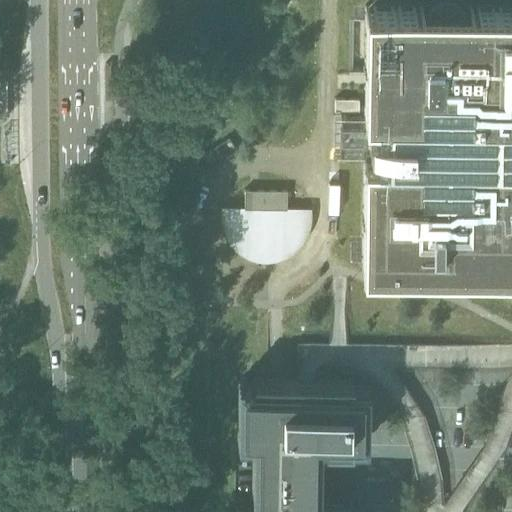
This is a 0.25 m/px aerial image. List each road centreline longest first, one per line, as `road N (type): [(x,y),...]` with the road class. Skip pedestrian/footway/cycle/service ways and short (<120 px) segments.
road 1 (primary): [(37,0),(41,266),(58,366),(60,511)]
road 2 (primary): [(78,511),(75,0)]
